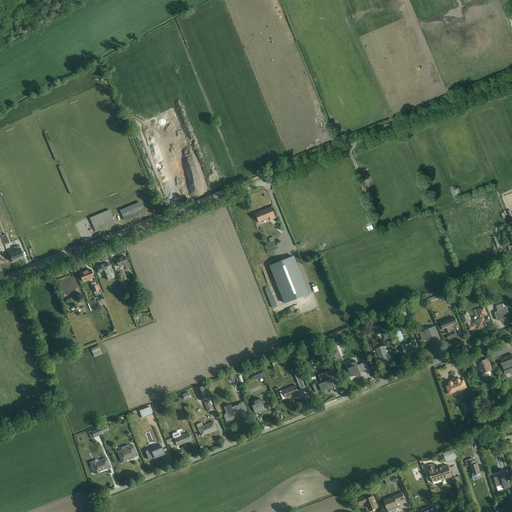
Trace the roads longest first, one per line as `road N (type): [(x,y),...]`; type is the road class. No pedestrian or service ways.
road 1 (tertiary): [(511,81),(0,289)]
road 2 (residential): [(102,511),(108,493),(511,332)]
